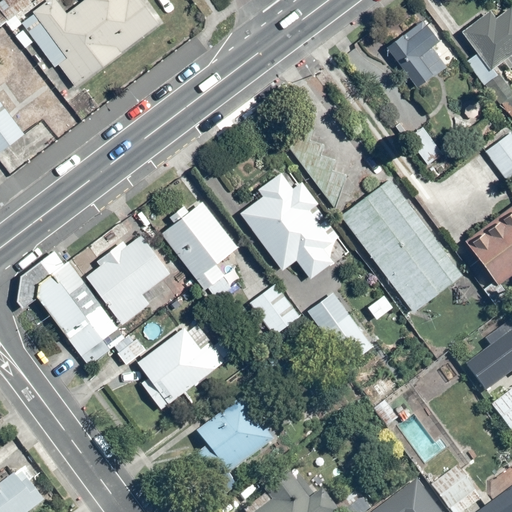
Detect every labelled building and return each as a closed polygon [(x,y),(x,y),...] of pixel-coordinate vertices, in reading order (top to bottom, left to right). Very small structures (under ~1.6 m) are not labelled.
[(0,0),(0,9),(8,20),(15,14),(31,2),(29,0),(0,0)] [(83,0),(67,12),(58,0),(46,0),(31,11),(66,58),(58,64),(75,87),(158,25),(139,0),(83,0)] [(490,11),(461,32),(489,70),(511,53),(511,8),(511,7),(495,18),(490,11)] [(414,25),(385,48),(415,87),(445,65),(414,25)] [(511,120),(511,88),(498,71),(481,85),(511,121),(511,120)] [(0,152),(25,134),(0,99),(0,152)] [(442,153),(416,116),(399,127),(425,164),(442,153)] [(289,149),(335,208),(346,176),(331,171),(334,160),(320,156),(323,145),(310,141),(313,129),(297,124),(289,149)] [(511,176),(511,135),(510,132),(485,150),(506,181),(511,176)] [(262,196),(239,213),(281,270),(295,260),(309,279),(331,262),(322,250),(332,242),(309,211),(319,204),(302,182),(292,189),(280,173),(257,190),(262,196)] [(461,275),(389,179),(340,215),(412,311),(461,275)] [(201,201),(160,234),(204,290),(223,275),(215,265),(238,247),(201,201)] [(511,204),(464,241),(497,284),(511,272),(511,204)] [(100,266),(84,278),(122,325),(149,303),(142,294),(169,273),(140,236),(126,247),(122,242),(97,262),(100,266)] [(23,308),(38,295),(40,285),(68,266),(56,249),(19,276),(17,301),(23,308)] [(106,317),(68,266),(40,285),(38,295),(86,360),(106,346),(92,327),(106,317)] [(299,316),(275,283),(249,301),(273,335),(299,316)] [(371,346),(331,292),(305,311),(345,365),(371,346)] [(384,293),(365,306),(375,320),(394,307),(384,293)] [(490,346),(465,365),(486,391),(511,371),(511,318),(484,339),(490,346)] [(183,327),(136,363),(148,378),(141,384),(160,409),(225,360),(210,341),(200,348),(183,327)] [(145,351),(132,334),(113,347),(125,365),(145,351)] [(292,361),(281,346),(253,366),(263,381),(292,361)] [(388,375),(362,394),(386,428),(399,419),(383,397),(397,388),(388,375)] [(511,427),(511,388),(490,406),(509,430),(511,427)] [(239,398),(196,432),(207,447),(191,460),(220,497),(229,489),(231,479),(228,475),(272,440),(239,398)] [(457,428),(471,445),(496,426),(487,414),(478,421),(474,415),(457,428)] [(463,511),(482,498),(456,465),(429,485),(449,511),(463,511)] [(254,511),(336,511),(338,511),(322,490),(308,500),(286,470),(261,488),(271,500),(254,511)] [(0,511),(25,511),(43,498),(26,476),(21,480),(14,471),(0,481),(0,511)] [(337,500),(345,511),(363,511),(385,496),(370,476),(337,500)] [(441,511),(417,479),(372,511),(441,511)] [(511,511),(511,487),(477,511),(511,511)]
